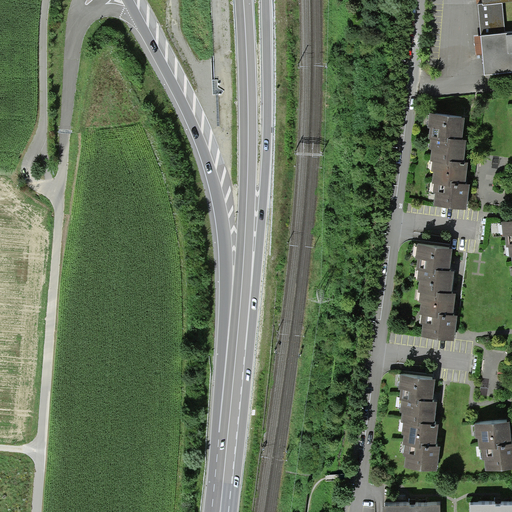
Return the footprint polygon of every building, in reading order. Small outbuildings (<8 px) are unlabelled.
[(501,3),(481,5),(477,5),(482,73),(511,70),(511,31),(504,33),(501,3)] [(461,118),(427,113),(425,126),(429,127),(427,137),(432,138),(430,157),(462,162),(465,139),(459,138),(461,118)] [(466,162),(462,162),(430,157),(428,169),(431,169),(429,190),(434,191),(432,202),(464,206),(467,184),(463,183),(466,162)] [(511,218),(502,219),(504,232),(507,232),(508,243),(511,242),(511,218)] [(449,247),(415,243),(413,256),(417,257),(415,267),(420,268),(418,287),(450,292),(453,269),(447,268),(449,247)] [(454,292),(450,292),(418,287),(416,299),(420,299),(417,320),(422,321),(421,332),(452,336),(455,314),(451,313),(454,292)] [(432,379),(398,375),(396,388),(399,388),(398,399),(403,400),(400,419),(433,423),(436,401),(429,400),(432,379)] [(511,435),(510,417),(478,420),(480,444),(486,443),(488,465),(511,463),(511,435)] [(436,424),(433,423),(400,419),(399,431),(402,431),(400,452),(405,453),(403,464),(434,468),(437,446),(434,445),(436,424)] [(511,511),(511,500),(471,500),(470,511),(511,511)] [(439,511),(439,503),(384,503),(384,511),(439,511)]
